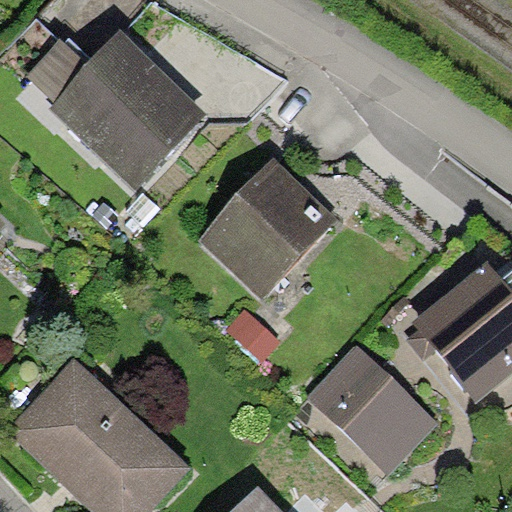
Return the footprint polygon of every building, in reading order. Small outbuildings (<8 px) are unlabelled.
[(135,189),(207,114),(124,30),(89,63),(57,103),(54,107),(135,189)] [(28,76),(57,103),(89,63),(63,38),(28,76)] [(277,161),(199,242),(263,303),(341,222),(277,161)] [(0,227),(9,217),(0,209),(0,227)] [(511,292),(484,257),(404,319),(470,404),(511,371),(511,292)] [(241,313),(220,332),(252,365),(273,346),(241,313)] [(373,355),(318,405),(382,475),(437,424),(373,355)] [(68,357),(1,431),(90,511),(148,511),(190,467),(68,357)] [(282,511),(258,487),(232,511),(282,511)]
